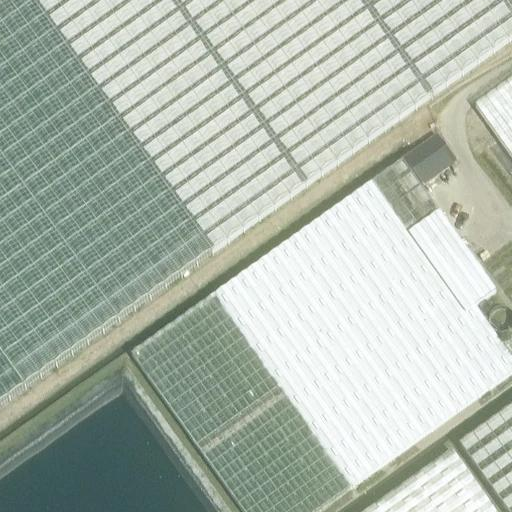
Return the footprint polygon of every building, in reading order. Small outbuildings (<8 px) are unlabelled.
[(0,408),(22,393),(325,177),(511,43),(511,0),(2,0),(0,2),(0,408)] [(511,87),(476,113),(511,162),(511,87)] [(404,163),(414,177),(424,190),(456,167),(436,140),(404,163)] [(178,324),(131,357),(238,511),(319,511),(511,374),(511,362),(502,349),(473,309),(462,316),(406,237),(437,215),(401,165),(222,293),(179,323),(178,324)] [(450,233),(437,215),(406,237),(462,316),(473,309),(494,295),(450,233)] [(511,304),(511,278),(500,287),(511,304)] [(511,511),(511,410),(459,448),(505,511),(511,511)] [(493,511),(451,454),(368,511),(493,511)]
